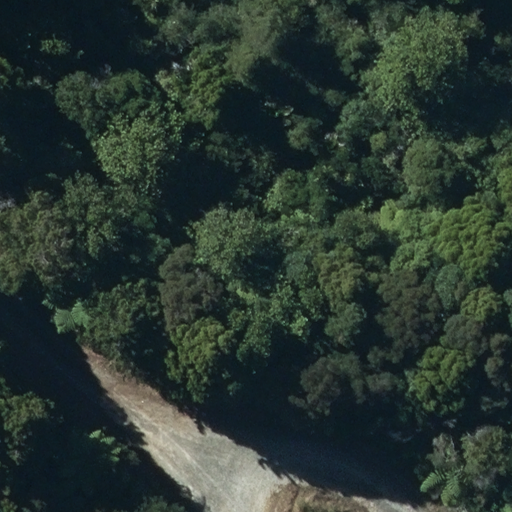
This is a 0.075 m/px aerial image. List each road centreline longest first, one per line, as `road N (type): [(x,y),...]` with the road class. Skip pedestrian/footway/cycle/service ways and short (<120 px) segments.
road 1 (track): [(0,304),(201,511)]
road 2 (track): [(153,458),(325,466),(395,511)]
